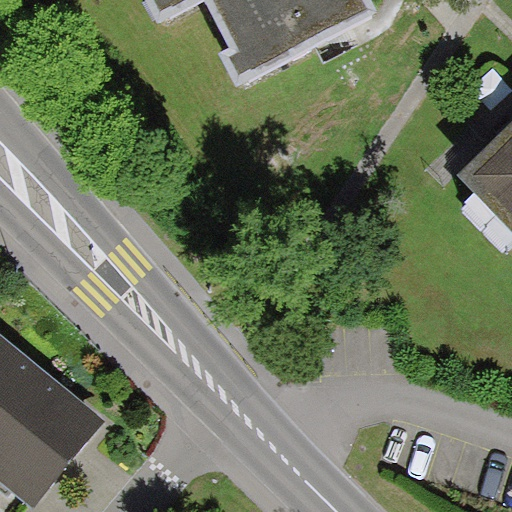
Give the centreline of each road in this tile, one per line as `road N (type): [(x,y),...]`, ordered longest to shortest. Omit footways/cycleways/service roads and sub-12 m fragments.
road 1 (secondary): [(0,156),(228,398)]
road 2 (secondary): [(228,398),(338,511)]
road 3 (residential): [(130,511),(228,398)]
